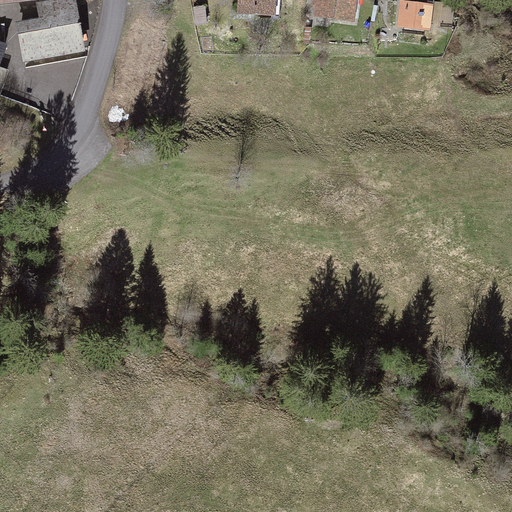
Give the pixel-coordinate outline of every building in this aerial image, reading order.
[(0,0),(0,9),(61,6),(60,0),(0,0)] [(262,22),(263,0),(228,0),(227,21),(262,22)] [(346,0),(303,0),(304,23),(320,22),(320,27),(347,27),(346,0)] [(426,3),(391,3),(391,38),(426,38),(426,3)] [(82,53),(75,17),(16,28),(23,65),(82,53)] [(0,45),(0,70),(8,49),(0,45)]
